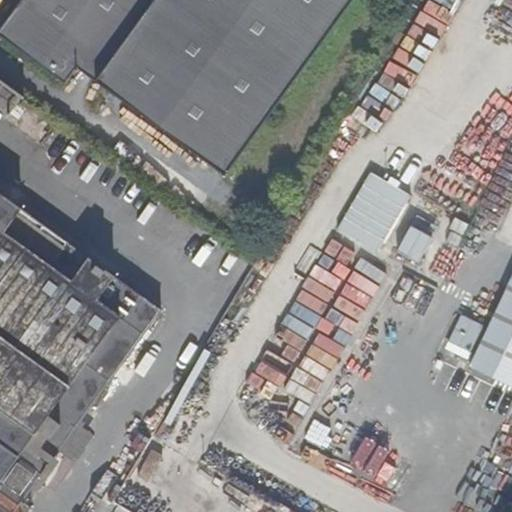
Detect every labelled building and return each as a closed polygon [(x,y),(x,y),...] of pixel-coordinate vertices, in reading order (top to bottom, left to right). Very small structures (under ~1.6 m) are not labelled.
[(20,0),(0,29),(0,37),(65,85),(77,70),(225,176),(350,0),(20,0)] [(0,110),(9,117),(22,99),(0,82),(0,110)] [(366,172),(335,234),(379,255),(409,193),(366,172)] [(0,511),(14,511),(58,453),(81,421),(161,312),(0,195),(0,511)] [(406,226),(396,254),(419,263),(430,235),(406,226)] [(511,285),(472,368),(511,387),(511,285)] [(511,429),(511,426),(511,398),(508,397),(497,422),(511,429)] [(96,432),(81,421),(58,453),(74,463),(96,432)] [(343,432),(331,464),(398,490),(411,459),(343,432)] [(125,511),(281,511),(152,435),(112,504),(125,511)]
